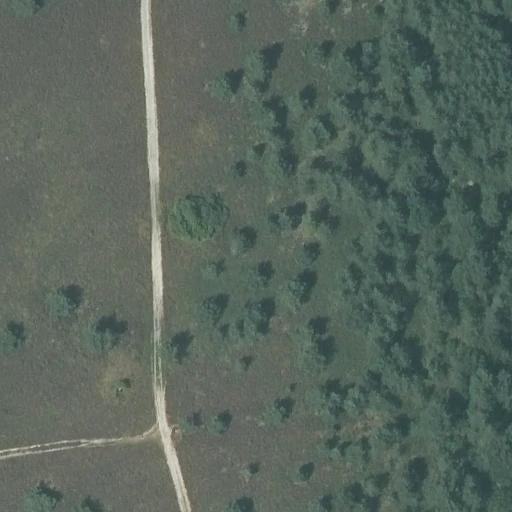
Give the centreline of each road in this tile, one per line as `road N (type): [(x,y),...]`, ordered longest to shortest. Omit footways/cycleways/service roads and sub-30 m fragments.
road 1 (track): [(145,0),(162,432),(181,511)]
road 2 (track): [(0,457),(162,432)]
